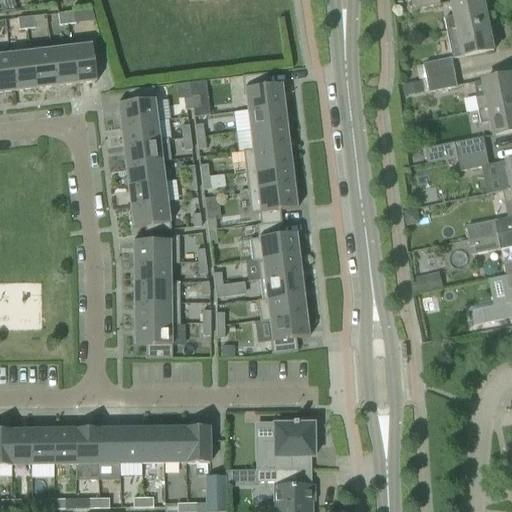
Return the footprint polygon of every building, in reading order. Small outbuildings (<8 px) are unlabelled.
[(439,0),(409,0),(412,12),(441,6),(439,0)] [(445,20),(447,32),(488,24),(483,0),(468,0),(453,3),(456,18),(445,20)] [(74,25),(73,14),(65,15),(66,26),(74,25)] [(66,26),(65,15),(57,15),(59,27),(66,26)] [(34,30),(32,18),(25,19),(26,31),(34,30)] [(26,31),(25,19),(17,20),(18,32),(26,31)] [(488,24),(447,32),(453,60),(494,52),(488,24)] [(95,85),(90,46),(89,47),(89,48),(69,50),(73,86),(93,84),(93,85),(95,85)] [(73,86),(69,50),(49,53),(53,88),(73,86)] [(53,88),(49,53),(29,55),(33,91),(53,88)] [(33,91),(29,55),(9,57),(13,93),(33,91)] [(0,94),(13,93),(9,57),(0,58),(0,94)] [(423,66),(426,80),(455,74),(452,60),(423,66)] [(455,74),(426,80),(429,94),(458,88),(455,74)] [(282,108),(280,89),(281,89),(281,87),(268,89),(266,76),(241,79),(243,93),(244,93),(247,113),(282,108)] [(511,76),(473,85),(479,112),(511,105),(511,76)] [(155,124),(153,104),(154,104),(152,89),(127,92),(129,105),(116,107),(116,108),(117,108),(119,128),(155,124)] [(192,111),(191,98),(183,99),(184,112),(192,111)] [(200,110),(198,98),(191,98),(192,111),(200,110)] [(511,105),(479,112),(482,127),(493,124),(495,137),(511,133),(511,105)] [(285,129),(282,108),(247,113),(249,133),(285,129)] [(158,143),(155,124),(119,128),(122,148),(158,144),(158,143)] [(203,139),(202,126),(194,127),(195,140),(203,139)] [(190,140),(188,127),(180,128),(182,141),(190,140)] [(287,149),(285,129),(249,133),(252,152),(252,153),(287,149)] [(454,144),(458,159),(487,154),(484,138),(454,144)] [(205,151),(203,139),(195,140),(197,152),(205,151)] [(191,152),(190,140),(182,141),(183,153),(191,152)] [(160,164),(159,152),(168,150),(167,141),(158,143),(158,144),(122,148),(125,168),(160,164)] [(290,169),(287,149),(252,153),(252,152),(242,154),(244,175),(290,169)] [(487,154),(458,159),(460,174),(489,168),(487,154)] [(511,190),(511,162),(508,163),(497,165),(503,193),(511,190)] [(163,184),(160,164),(125,168),(127,189),(163,184)] [(208,179),(207,167),(199,168),(200,180),(208,179)] [(195,180),(193,168),(185,169),(187,181),(195,180)] [(292,189),(290,169),(244,175),(247,195),(292,189)] [(210,191),(208,179),(200,180),(202,192),(210,191)] [(196,192),(195,180),(187,181),(188,193),(196,192)] [(165,204),(163,184),(127,189),(130,209),(165,204)] [(292,189),(247,195),(249,216),(258,215),(259,227),(260,228),(281,226),(279,213),(296,211),(296,209),(295,209),(292,189)] [(511,190),(503,193),(506,206),(511,205),(511,190)] [(168,224),(165,204),(130,209),(132,229),(131,229),(131,230),(144,229),(145,235),(170,232),(169,224),(168,224)] [(201,228),(199,216),(191,217),(193,229),(201,228)] [(215,233),(214,221),(206,222),(207,234),(215,233)] [(466,228),(469,243),(498,237),(495,222),(466,228)] [(297,257),(294,238),(296,238),(295,236),(282,237),(281,226),(260,228),(259,227),(255,227),(257,241),(249,242),(251,264),(256,264),(261,263),(261,262),(297,257)] [(216,245),(215,233),(207,234),(209,246),(216,245)] [(511,261),(504,264),(506,278),(511,277),(511,233),(498,237),(469,243),(472,257),(511,248),(511,261)] [(178,266),(178,239),(154,241),(154,244),(131,244),(131,246),(132,246),(132,265),(169,265),(169,266),(178,266)] [(205,264),(203,251),(195,252),(197,265),(205,264)] [(299,278),(297,257),(261,262),(261,263),(256,264),(259,283),(299,278)] [(206,276),(205,264),(197,265),(199,277),(206,276)] [(169,285),(169,266),(169,265),(132,265),(133,286),(169,285)] [(222,287),(220,275),(212,276),(214,288),(222,287)] [(302,298),(299,278),(259,283),(261,302),(266,301),(266,302),(302,298)] [(209,297),(207,284),(200,285),(201,298),(209,297)] [(179,306),(179,285),(169,285),(133,286),(133,306),(179,306)] [(223,300),(222,287),(214,288),(215,300),(223,300)] [(304,318),(302,298),(266,302),(266,301),(261,302),(256,303),(259,325),(269,324),(268,323),(304,318)] [(507,321),(511,319),(511,308),(511,304),(471,312),(474,327),(488,324),(489,327),(508,324),(507,321)] [(179,327),(179,306),(133,306),(133,327),(169,326),(169,327),(179,327)] [(210,326),(210,313),(202,313),(202,326),(210,326)] [(223,328),(223,315),(215,315),(215,328),(223,328)] [(296,354),(295,341),(308,339),(308,338),(307,338),(304,318),(268,323),(269,324),(271,342),(270,342),(271,357),(296,354)] [(170,346),(169,327),(169,326),(133,327),(134,346),(132,346),(132,348),(145,348),(145,361),(171,361),(171,346),(170,346)] [(210,338),(210,326),(202,326),(202,338),(210,338)] [(224,340),(223,328),(215,328),(216,340),(224,340)] [(233,349),(221,350),(221,359),(233,359),(233,349)] [(260,444),(260,473),(273,472),(289,472),(289,460),(313,460),(312,442),(317,442),(317,422),(301,422),(301,427),(296,427),(296,425),(291,425),(291,427),(272,427),(272,444),(260,444)] [(186,466),(186,430),(184,430),(184,431),(164,431),(164,466),(184,466),(186,466)] [(208,466),(208,430),(186,430),(186,466),(208,466)] [(164,466),(164,431),(142,432),(142,466),(164,466)] [(10,468),(10,433),(0,432),(0,468),(10,469),(10,468)] [(98,467),(98,432),(76,433),(76,467),(98,467)] [(120,466),(120,432),(98,432),(98,467),(120,466)] [(142,466),(142,432),(120,432),(120,466),(142,466)] [(32,468),(32,433),(10,433),(10,468),(32,468)] [(54,467),(54,433),(32,433),(32,468),(54,467)] [(76,467),(76,433),(54,433),(54,467),(76,467)] [(273,472),(260,473),(241,473),(241,486),(273,485),(273,472)] [(204,479),(204,511),(224,511),(224,479),(204,479)] [(313,488),(273,489),(273,511),(311,511),(311,503),(313,503),(313,488)] [(142,510),(142,500),(132,500),(132,511),(142,510)] [(152,510),(152,500),(142,500),(142,510),(152,510)] [(64,511),(64,501),(54,502),(54,511),(64,511)] [(98,511),(98,501),(88,501),(88,511),(98,511)] [(108,511),(108,501),(98,501),(98,511),(108,511)] [(10,511),(10,502),(0,502),(0,511),(10,511)] [(20,511),(20,502),(10,502),(10,511),(20,511)] [(54,511),(54,502),(44,502),(44,511),(54,511)]
